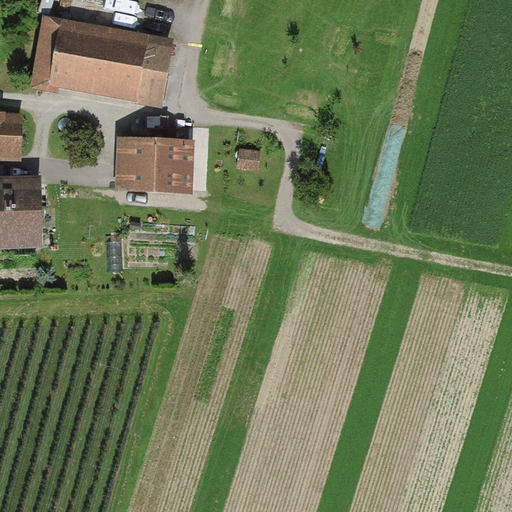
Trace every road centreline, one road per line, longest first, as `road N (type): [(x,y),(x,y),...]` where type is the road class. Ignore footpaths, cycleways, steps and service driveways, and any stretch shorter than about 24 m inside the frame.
road 1 (track): [(511,273),(300,230),(286,203),(292,143),(279,129),(0,97)]
road 2 (track): [(213,118),(197,101),(193,79),(203,0)]
